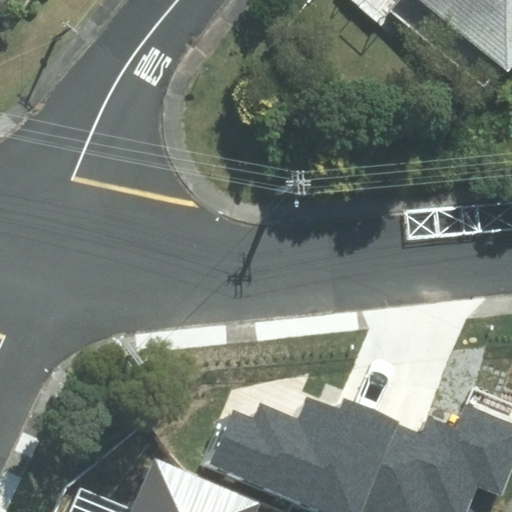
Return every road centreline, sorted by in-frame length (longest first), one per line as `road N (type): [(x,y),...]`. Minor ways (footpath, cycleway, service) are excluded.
road 1 (residential): [(511,246),(248,268),(55,255)]
road 2 (residential): [(55,255),(73,176),(109,87),(179,0)]
road 3 (residential): [(0,384),(55,255)]
